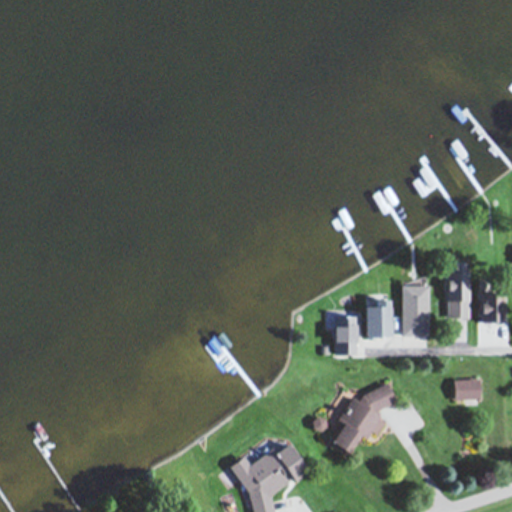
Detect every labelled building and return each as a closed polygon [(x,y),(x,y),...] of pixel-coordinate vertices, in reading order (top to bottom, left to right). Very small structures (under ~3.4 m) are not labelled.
[(427,334),(427,285),(401,285),(401,334),(427,334)] [(445,317),(469,317),(469,285),(445,285),(445,317)] [(480,321),(506,321),(506,292),(480,292),(480,321)] [(364,305),(364,335),(389,335),(389,305),(364,305)] [(355,354),(354,315),(332,315),(333,354),(355,354)] [(479,377),(453,377),(453,398),(479,398),(479,377)] [(351,396),(335,421),(338,427),(330,440),(348,452),(357,439),(366,435),(379,416),(376,408),(395,400),(387,382),(362,392),(357,400),(351,396)] [(306,471),(288,442),(274,451),(267,452),(237,471),(238,476),(249,493),(252,511),(273,511),(270,493),(289,481),(291,480),(306,471)]
